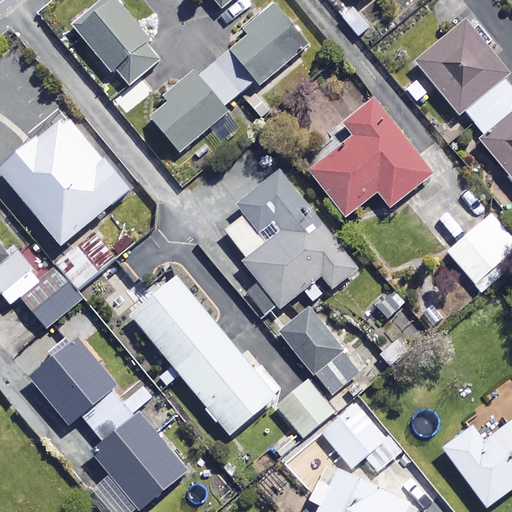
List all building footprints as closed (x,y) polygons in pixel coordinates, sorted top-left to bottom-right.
[(166,62),(117,0),(114,0),(77,29),(126,93),(166,62)] [(237,0),(204,0),(217,16),(237,0)] [(310,50),(278,10),(248,34),(251,39),(151,118),(180,156),(235,113),(233,110),(310,50)] [(482,143),(511,178),(511,89),(509,86),(511,83),(511,79),(469,28),(421,69),(464,121),(468,117),(487,140),(482,143)] [(435,180),(379,107),(348,130),(359,145),(315,178),(350,224),(383,199),(392,212),(435,180)] [(133,198),(71,124),(5,180),(67,253),(133,198)] [(363,274),(287,176),(240,211),(248,222),(229,236),(263,281),(244,296),(268,326),(325,282),(335,295),(363,274)] [(511,266),(511,239),(493,218),(449,257),(482,293),(511,266)] [(0,273),(12,263),(0,249),(0,308),(6,303),(0,295),(0,273)] [(61,274),(26,306),(52,335),(87,304),(61,274)] [(258,378),(181,284),(136,321),(234,442),(286,399),(265,373),(258,378)] [(343,355),(313,314),(279,340),(308,380),(343,355)] [(120,395),(83,349),(35,387),(73,433),(120,395)] [(347,360),(319,383),(333,400),(361,377),(347,360)] [(337,420),(308,384),(278,408),(308,444),(337,420)] [(404,457),(357,405),(321,437),(355,474),(369,462),(382,476),(404,457)] [(511,484),(511,415),(482,438),(471,423),(440,444),(484,505),(511,484)] [(152,511),(192,479),(144,420),(96,460),(140,511),(152,511)] [(321,511),(416,511),(328,468),(309,506),(321,511)]
